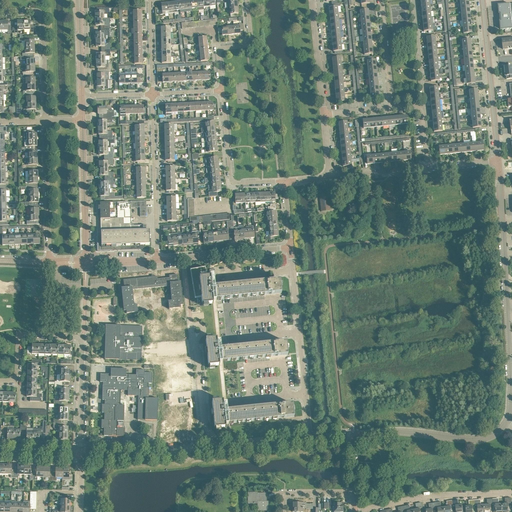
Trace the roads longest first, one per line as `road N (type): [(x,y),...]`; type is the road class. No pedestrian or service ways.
road 1 (tertiary): [(354,435),(487,438),(506,421),(497,161)]
road 2 (residential): [(80,454),(80,337),(22,335),(16,380),(0,381)]
road 3 (residential): [(156,260),(152,94)]
road 4 (tertiary): [(497,161),(482,0)]
road 5 (residential): [(511,492),(435,495),(354,511)]
road 6 (residential): [(0,11),(41,14),(45,121)]
road 7 (unclassified): [(285,181),(232,181),(221,90)]
road 8 (unclassified): [(85,263),(82,120)]
road 9 (residential): [(48,262),(45,121)]
road 10 (unclassified): [(290,247),(156,260)]
road 11 (tertiary): [(213,449),(80,454)]
road 12 (unclassified): [(305,393),(292,270)]
